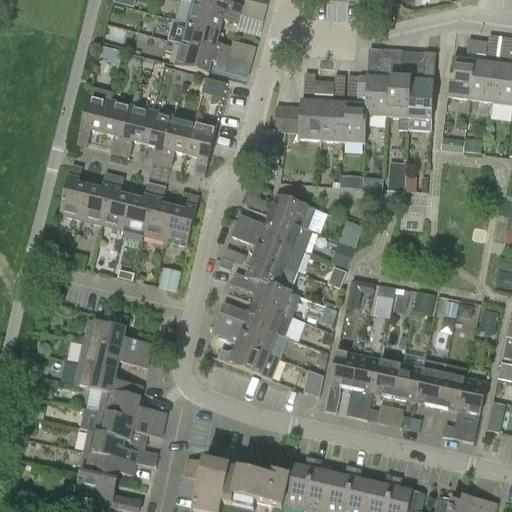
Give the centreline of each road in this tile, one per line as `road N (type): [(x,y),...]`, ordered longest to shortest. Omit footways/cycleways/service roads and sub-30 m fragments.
road 1 (residential): [(0,383),(95,0)]
road 2 (residential): [(511,471),(290,427),(189,396)]
road 3 (residential): [(190,317),(217,195),(247,156),(277,39)]
road 4 (residential): [(277,39),(389,39),(473,16),(511,21)]
road 5 (residential): [(190,317),(51,289)]
